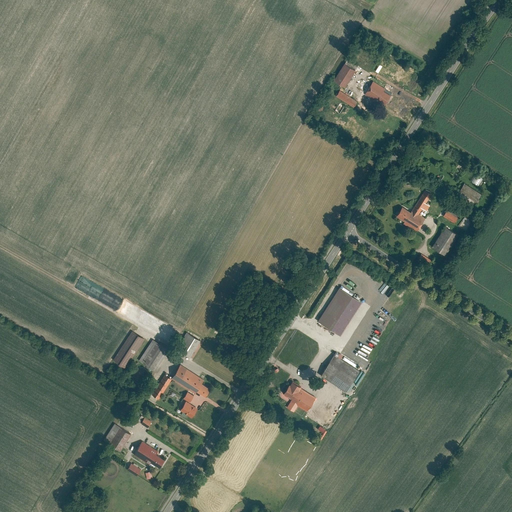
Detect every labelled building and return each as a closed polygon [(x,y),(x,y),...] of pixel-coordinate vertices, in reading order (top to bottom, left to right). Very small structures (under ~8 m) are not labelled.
[(348,58),(336,79),(347,86),(360,65),(348,58)] [(374,79),(366,93),(387,105),(393,94),(386,90),(388,87),(374,79)] [(341,89),(337,95),(355,106),(359,101),(341,89)] [(336,109),(341,113),(345,105),(340,102),(336,109)] [(479,185),(484,176),(476,171),(471,181),(479,185)] [(483,193),(465,182),(460,191),(477,202),(483,193)] [(404,205),(398,214),(407,219),(405,223),(417,231),(426,217),(420,213),(424,207),(428,210),(432,204),(428,201),(433,193),(426,189),(412,210),(404,205)] [(448,207),(444,215),(456,222),(460,214),(448,207)] [(459,226),(467,231),(472,221),(463,217),(459,226)] [(461,234),(447,225),(433,246),(448,255),(461,234)] [(429,264),(432,258),(420,253),(418,260),(429,264)] [(363,299),(341,286),(320,320),(342,333),(363,299)] [(146,337),(134,330),(115,359),(127,367),(146,337)] [(191,357),(200,338),(186,331),(180,343),(183,344),(182,347),(186,348),(184,353),(191,357)] [(170,348),(154,338),(140,360),(156,370),(170,348)] [(361,370),(336,354),(323,373),(348,389),(361,370)] [(205,379),(182,363),(173,377),(196,393),(198,389),(206,394),(212,386),(204,381),(205,379)] [(167,373),(154,392),(160,396),(173,377),(167,373)] [(304,385),(294,379),(286,392),(294,397),(288,405),(296,410),(299,404),(309,410),(317,397),(303,387),(304,385)] [(195,395),(189,390),(185,397),(191,401),(195,395)] [(198,408),(187,400),(181,409),(192,416),(198,408)] [(153,420),(146,416),(142,422),(149,426),(153,420)] [(117,422),(111,431),(116,435),(122,426),(117,422)] [(133,433),(122,426),(116,435),(111,443),(122,450),(133,433)] [(159,450),(143,440),(135,453),(151,463),(153,460),(161,465),(166,457),(158,452),(159,450)] [(140,467),(133,462),(129,468),(136,473),(140,467)]
